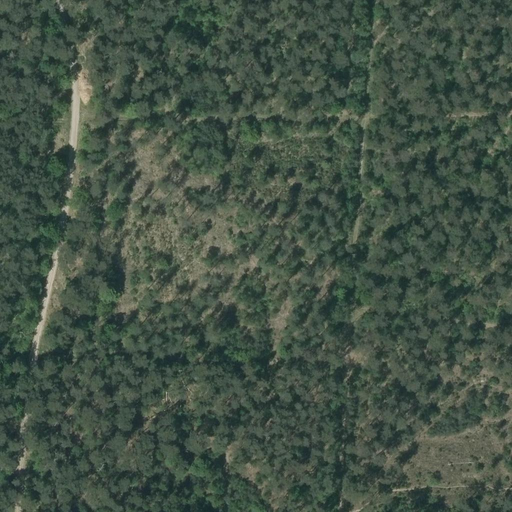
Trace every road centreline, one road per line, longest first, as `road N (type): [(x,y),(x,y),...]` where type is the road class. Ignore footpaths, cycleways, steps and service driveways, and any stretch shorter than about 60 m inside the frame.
road 1 (track): [(57,0),(76,119),(31,354),(18,511)]
road 2 (track): [(335,511),(376,0)]
road 3 (track): [(511,327),(371,311),(276,359),(227,365),(98,353)]
road 4 (track): [(98,353),(121,0)]
road 5 (track): [(98,353),(85,511)]
